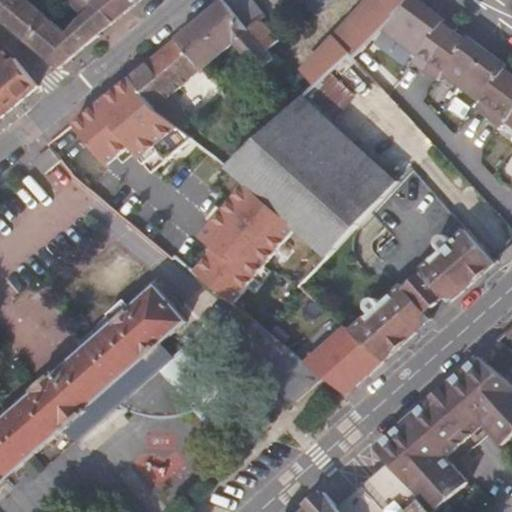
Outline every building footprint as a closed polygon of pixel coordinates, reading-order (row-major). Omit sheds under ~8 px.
[(65,34),(24,0),(0,0),(0,21),(60,71),(114,25),(96,7),(83,18),(65,34)] [(63,0),(83,18),(96,7),(93,5),(88,0),(63,0)] [(143,0),(98,0),(93,5),(96,7),(114,25),(143,0)] [(277,59),(225,0),(178,39),(203,71),(233,46),(259,75),(277,59)] [(225,0),(277,59),(283,54),(276,45),(279,42),(260,21),(266,16),(251,0),(272,0),(278,6),(285,0),(291,0),(295,4),(300,0),(225,0)] [(379,30),(412,0),(368,0),(300,74),(314,87),(321,81),(334,68),(347,55),(351,59),(379,30)] [(443,24),(445,21),(417,0),(412,0),(379,30),(416,58),(412,64),(436,81),(441,75),(479,104),(474,110),(499,129),(504,122),(511,127),(511,84),(501,76),(504,70),(507,66),(468,37),(465,42),(461,47),(451,39),(439,30),(443,24)] [(451,39),(454,33),(443,24),(439,30),(451,39)] [(465,42),(454,33),(451,39),(461,47),(465,42)] [(203,71),(178,39),(132,78),(158,108),(203,71)] [(0,120),(39,88),(16,59),(10,64),(0,55),(0,120)] [(340,74),(353,61),(351,59),(347,55),(334,68),(340,74)] [(511,76),(504,70),(501,76),(511,84),(511,76)] [(330,121),(346,104),(321,81),(314,87),(304,97),(330,121)] [(330,121),(304,97),(230,168),(329,256),(399,184),(397,182),(389,175),(330,121)] [(83,151),(104,133),(86,116),(49,147),(51,150),(62,163),(70,173),(111,204),(125,188),(83,151)] [(329,256),(230,168),(175,123),(152,151),(197,190),(158,217),(146,233),(195,272),(227,234),(294,293),(300,287),(329,256)] [(37,162),(48,174),(62,163),(51,150),(37,162)] [(401,178),(393,171),(389,175),(397,182),(401,178)] [(366,311),(370,315),(351,332),(385,362),(412,339),(433,320),(428,314),(445,300),(450,305),(495,266),(466,232),(452,244),(448,239),(441,239),(437,243),(436,249),(440,254),(418,273),(421,276),(404,291),(402,288),(381,307),(376,301),(370,301),(366,304),(366,311)] [(0,511),(0,487),(67,429),(69,431),(71,429),(95,410),(93,406),(165,341),(190,320),(160,284),(135,307),(127,299),(111,313),(118,322),(60,373),(58,371),(37,389),(39,392),(0,426),(0,511)] [(298,404),(324,380),(251,319),(231,343),(236,347),(234,350),(298,404)] [(204,407),(243,452),(275,423),(214,364),(223,353),(206,337),(189,352),(185,348),(178,356),(123,405),(142,415),(165,418),(180,416),(196,412),(204,407)] [(123,405),(178,356),(165,341),(93,406),(95,410),(71,429),(82,442),(123,405)] [(511,444),(511,392),(474,363),(377,449),(390,463),(432,511),(437,511),(470,484),(451,462),(488,430),(505,450),(511,444)] [(432,511),(390,463),(347,503),(340,510),(326,494),(341,511),(432,511)] [(305,511),(341,511),(340,510),(326,494),(305,511)]
